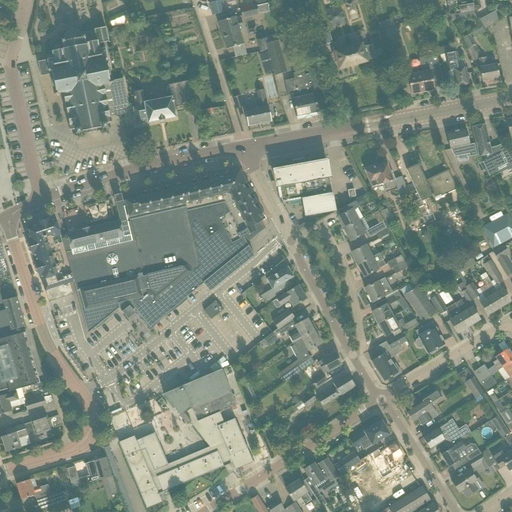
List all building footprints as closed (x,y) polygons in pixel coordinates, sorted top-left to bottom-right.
[(221,0),(209,3),(210,10),(224,6),(222,0),(221,0)] [(349,16),(351,20),(358,18),(356,13),(357,13),(352,0),(349,0),(344,2),(348,16),(349,16)] [(267,3),(256,6),(258,14),(269,12),(267,3)] [(224,6),(210,10),(212,15),(225,12),(224,6)] [(240,9),(242,18),(258,14),(256,6),(240,9)] [(477,30),(471,33),(473,37),(484,31),(477,16),(476,16),(473,11),(468,12),(466,12),(449,15),(451,20),(473,17),(477,30)] [(107,19),(110,27),(129,23),(123,12),(107,19)] [(485,27),(500,22),(497,12),(482,17),(485,27)] [(243,31),(244,30),(243,24),(241,23),(238,24),(235,17),(218,22),(226,49),(243,44),(240,33),(243,31)] [(386,38),(385,38),(393,64),(406,60),(395,26),(387,28),(384,29),(386,38)] [(109,82),(108,77),(110,76),(109,68),(107,69),(105,62),(108,62),(105,49),(99,51),(97,44),(108,42),(105,28),(94,30),(94,31),(81,34),(80,33),(79,32),(77,31),(76,30),(74,30),(72,30),(71,30),(70,30),(68,31),(67,32),(66,33),(65,34),(64,35),(64,36),(63,37),(63,39),(63,40),(61,40),(62,43),(63,43),(64,48),(62,48),(61,47),(60,47),(59,46),(58,46),(57,46),(56,46),(54,47),(53,48),(52,49),(52,50),(52,51),(52,55),(46,56),(47,60),(38,62),(41,76),(52,74),(56,94),(63,93),(69,124),(68,124),(70,131),(74,130),(75,134),(81,133),(81,132),(101,128),(101,129),(107,128),(106,123),(111,122),(110,117),(114,116),(120,115),(133,112),(136,126),(175,118),(173,108),(182,106),(181,104),(190,102),(186,82),(169,86),(171,98),(144,103),(141,91),(133,92),(135,102),(128,104),(123,79),(114,81),(109,82)] [(306,34),(311,49),(324,45),(319,30),(306,34)] [(468,35),(462,38),(475,61),(478,59),(479,59),(475,52),(479,50),(475,45),(476,45),(470,35),(469,36),(468,35)] [(288,73),(278,40),(276,41),(264,44),(274,77),(281,75),(288,73)] [(333,52),(334,52),(332,53),(333,60),(336,59),(339,69),(366,61),(361,44),(333,52)] [(511,45),(503,48),(508,77),(511,76),(511,45)] [(456,52),(444,54),(445,58),(446,65),(447,70),(452,69),(454,77),(456,87),(468,84),(466,74),(465,68),(459,69),(456,53),(456,52)] [(441,76),(437,56),(427,58),(422,59),(425,73),(408,77),(410,84),(411,94),(434,89),(433,88),(443,86),(441,76)] [(486,58),(483,58),(479,59),(478,59),(482,81),(499,78),(496,65),(487,67),(486,58)] [(305,79),(285,83),(287,96),(293,95),(294,98),(293,99),(296,116),(318,111),(318,110),(328,108),(325,98),(318,74),(305,78),(305,79)] [(244,109),(248,127),(271,122),(264,89),(256,91),(259,106),(244,109)] [(232,98),(236,109),(243,107),(240,96),(232,98)] [(478,157),(486,156),(488,159),(482,162),(489,176),(497,172),(498,174),(511,167),(511,162),(508,156),(503,159),(496,147),(490,148),(488,140),(485,125),(472,127),(478,157)] [(469,145),(468,138),(466,129),(446,133),(448,143),(450,150),(454,157),(469,154),(469,157),(477,155),(474,144),(469,145)] [(333,200),(328,170),(326,161),(323,161),(322,157),(303,160),(302,159),(293,160),(293,162),(276,165),(277,170),(274,170),(277,186),(279,199),(281,198),(282,203),(302,199),(305,217),(335,211),(333,200)] [(394,181),(395,181),(392,173),(390,174),(387,164),(374,168),(374,166),(364,169),(371,188),(384,184),(386,190),(396,187),(394,181)] [(410,192),(415,202),(420,199),(420,200),(438,192),(440,197),(457,189),(448,170),(426,180),(418,164),(406,169),(415,190),(410,192)] [(116,222),(61,235),(73,281),(81,310),(87,333),(94,328),(95,328),(95,327),(113,313),(119,308),(124,315),(125,316),(125,315),(126,316),(127,316),(128,317),(129,317),(129,316),(130,316),(131,316),(131,315),(132,315),(132,314),(132,313),(132,312),(132,311),(132,310),(134,308),(140,315),(149,327),(162,317),(165,315),(184,299),(186,297),(196,290),(203,284),(209,291),(210,292),(253,257),(252,255),(252,256),(249,259),(243,251),(248,247),(246,242),(263,229),(259,222),(262,221),(263,221),(265,219),(239,170),(184,182),(185,184),(180,185),(180,184),(180,183),(179,184),(174,185),(173,185),(170,186),(170,185),(169,186),(163,188),(163,187),(162,187),(162,188),(159,188),(158,188),(158,189),(153,190),(153,189),(151,190),(148,191),(148,190),(147,190),(147,191),(142,192),(141,192),(140,192),(140,193),(137,193),(136,193),(136,194),(137,197),(125,200),(122,201),(115,203),(119,221),(116,222)] [(337,217),(344,229),(363,219),(359,211),(354,214),(352,210),(370,201),(368,194),(349,204),(352,210),(337,217)] [(481,227),(493,248),(511,238),(511,222),(507,214),(481,227)] [(26,235),(26,237),(28,241),(27,241),(28,243),(31,252),(31,254),(32,254),(35,262),(34,263),(35,265),(38,273),(38,274),(38,276),(39,276),(41,280),(48,302),(49,302),(72,294),(73,294),(69,283),(73,281),(61,235),(55,218),(50,219),(49,219),(47,220),(39,223),(39,222),(36,223),(36,224),(31,226),(30,226),(29,226),(29,227),(28,227),(28,228),(27,228),(27,229),(26,229),(26,230),(26,231),(26,232),(26,233),(26,234),(26,235)] [(376,234),(386,228),(383,222),(369,229),(363,218),(363,219),(344,229),(342,230),(343,231),(343,230),(346,236),(347,236),(350,241),(359,236),(364,234),(366,233),(369,237),(376,234)] [(295,219),(291,221),(297,232),(313,224),(311,220),(299,226),(295,219)] [(389,234),(386,228),(376,234),(379,240),(389,234)] [(0,291),(9,329),(10,329),(11,333),(27,329),(26,329),(24,329),(24,327),(9,270),(8,270),(0,241),(0,291)] [(351,253),(357,265),(372,257),(365,245),(351,253)] [(499,248),(493,252),(497,260),(504,255),(499,248)] [(457,274),(458,274),(473,265),(475,264),(468,251),(452,261),(456,267),(452,269),(456,275),(457,274)] [(372,257),(357,265),(364,277),(378,269),(385,265),(379,253),(372,257)] [(392,268),(404,262),(401,255),(386,263),(390,269),(392,268)] [(497,260),(507,276),(511,273),(511,268),(504,255),(497,260)] [(426,259),(419,265),(423,270),(430,265),(426,259)] [(483,264),(496,286),(503,281),(490,260),(483,264)] [(407,268),(404,262),(392,268),(395,274),(407,268)] [(260,297),(265,304),(291,285),(288,280),(293,277),(287,267),(266,280),(272,289),(260,297)] [(482,280),(484,285),(499,309),(510,302),(502,289),(496,292),(488,277),(482,280)] [(365,289),(372,303),(382,297),(383,298),(397,290),(396,288),(391,291),(384,278),(376,282),(365,289)] [(399,289),(404,296),(422,322),(436,313),(413,280),(399,289)] [(466,289),(472,299),(479,295),(472,283),(465,287),(466,289)] [(272,302),(276,309),(289,301),(293,307),(306,299),(298,285),(272,302)] [(499,309),(484,285),(479,289),(485,299),(479,302),(487,316),(499,309)] [(472,299),(466,289),(461,292),(467,303),(472,299)] [(0,331),(9,329),(0,291),(0,331)] [(389,305),(401,298),(398,292),(385,298),(389,305)] [(439,315),(446,311),(445,309),(437,295),(430,299),(439,315)] [(460,300),(454,303),(468,327),(480,320),(472,307),(467,310),(460,300)] [(222,310),(215,301),(204,310),(211,319),(222,310)] [(445,309),(446,311),(451,320),(449,321),(457,334),(468,327),(454,303),(445,309)] [(372,312),(378,324),(393,316),(386,304),(372,312)] [(273,323),(277,329),(292,318),(294,317),(289,311),(273,323)] [(393,316),(378,324),(384,336),(392,332),(394,337),(417,324),(414,319),(404,324),(402,320),(396,323),(393,316)] [(297,341),(314,332),(317,330),(312,321),(309,323),(307,319),(298,324),(296,325),(292,318),(277,329),(273,332),(277,339),(287,337),(286,332),(291,330),(293,333),(288,336),(293,344),(297,341)] [(444,345),(435,328),(432,322),(426,326),(429,331),(418,337),(419,338),(416,340),(415,344),(416,347),(420,348),(423,346),(428,354),(429,353),(430,354),(431,354),(436,351),(437,350),(436,349),(444,345)] [(40,383),(25,332),(0,339),(0,391),(8,389),(9,392),(40,383)] [(297,341),(293,344),(298,355),(295,357),(299,363),(309,357),(306,352),(308,351),(309,351),(321,344),(320,344),(314,332),(297,341)] [(406,341),(402,333),(386,342),(390,350),(406,341)] [(502,367),(502,368),(511,361),(511,354),(508,349),(508,348),(495,357),(495,358),(496,357),(499,362),(487,370),(484,365),(474,372),(481,382),(484,380),(502,367)] [(401,373),(395,364),(393,365),(385,352),(379,356),(371,361),(384,382),(392,376),(393,378),(401,373)] [(317,363),(324,374),(341,364),(335,353),(317,363)] [(511,361),(502,368),(509,378),(511,375),(511,361)] [(281,377),(285,382),(301,370),(297,365),(281,377)] [(168,490),(223,467),(230,464),(230,463),(232,462),(235,470),(253,462),(234,419),(224,423),(219,412),(236,405),(221,369),(182,386),(163,394),(174,408),(175,408),(180,415),(187,425),(188,425),(187,424),(190,422),(209,447),(168,464),(156,437),(154,433),(140,439),(136,441),(134,436),(119,442),(146,508),(162,502),(161,501),(166,499),(167,499),(165,496),(169,494),(168,490)] [(335,388),(317,399),(322,406),(340,395),(355,386),(347,374),(333,383),(335,388)] [(312,382),(317,389),(327,382),(322,375),(312,382)] [(464,382),(475,399),(483,394),(472,377),(464,382)] [(423,401),(406,412),(412,422),(417,419),(422,425),(431,419),(424,408),(442,398),(437,389),(421,399),(423,401)] [(0,414),(12,411),(9,402),(19,399),(17,392),(6,395),(0,396),(0,414)] [(311,393),(300,401),(305,408),(316,400),(311,393)] [(490,396),(494,403),(498,400),(493,393),(490,396)] [(297,396),(291,400),(295,405),(300,401),(297,396)] [(24,403),(27,411),(46,405),(43,397),(24,403)] [(498,400),(494,403),(500,413),(504,410),(498,400)] [(502,416),(507,424),(511,421),(506,414),(502,416)] [(46,417),(31,422),(34,434),(35,435),(50,429),(61,425),(58,415),(47,419),(46,417)] [(502,437),(509,433),(498,416),(491,421),(502,437)] [(431,433),(422,438),(430,450),(438,444),(445,440),(447,439),(451,445),(463,438),(458,430),(455,425),(451,420),(431,433)] [(363,431),(350,440),(353,444),(355,447),(359,445),(368,439),(372,445),(381,439),(390,434),(381,421),(363,431)] [(11,434),(1,437),(6,452),(21,447),(30,444),(28,436),(24,425),(9,429),(11,434)] [(480,454),(477,449),(467,454),(464,449),(465,448),(461,442),(441,455),(449,468),(465,457),(468,462),(480,454)] [(378,449),(367,456),(382,479),(393,473),(391,471),(397,467),(393,461),(403,456),(395,443),(380,452),(378,449)] [(492,456),(488,449),(482,453),(495,472),(500,469),(505,466),(508,471),(511,468),(511,450),(504,455),(500,450),(492,456)] [(356,464),(359,461),(353,452),(334,465),(340,474),(356,464)] [(480,454),(468,462),(472,468),(481,463),(485,468),(488,466),(493,474),(495,472),(482,453),(480,454)] [(102,479),(111,477),(106,457),(98,459),(98,461),(95,462),(94,460),(85,463),(89,475),(86,476),(78,478),(75,466),(66,469),(72,488),(102,479)] [(314,463),(303,470),(308,478),(304,481),(321,506),(326,503),(322,495),(320,496),(314,487),(319,483),(328,478),(330,481),(334,479),(338,476),(326,458),(318,463),(320,465),(317,467),(314,463)] [(66,477),(64,469),(56,471),(59,479),(66,477)] [(451,480),(458,492),(461,490),(466,497),(477,490),(478,491),(484,487),(478,478),(476,480),(468,469),(451,480)] [(119,496),(111,477),(102,479),(108,499),(119,496)] [(34,495),(36,499),(51,495),(51,494),(48,485),(39,487),(39,486),(32,488),(30,480),(16,484),(21,500),(34,495)] [(285,489),(293,501),(299,497),(304,505),(312,500),(299,480),(285,489)] [(387,508),(389,511),(410,511),(430,500),(422,487),(387,508)] [(51,495),(36,499),(38,506),(31,508),(31,511),(47,511),(55,510),(55,511),(58,511),(68,509),(63,491),(51,495)] [(250,499),(258,511),(267,511),(257,495),(250,499)] [(274,511),(279,509),(280,511),(281,511),(286,509),(284,510),(278,500),(267,507),(270,511),(274,511)] [(287,511),(288,511),(300,511),(295,503),(286,509),(287,511)]
